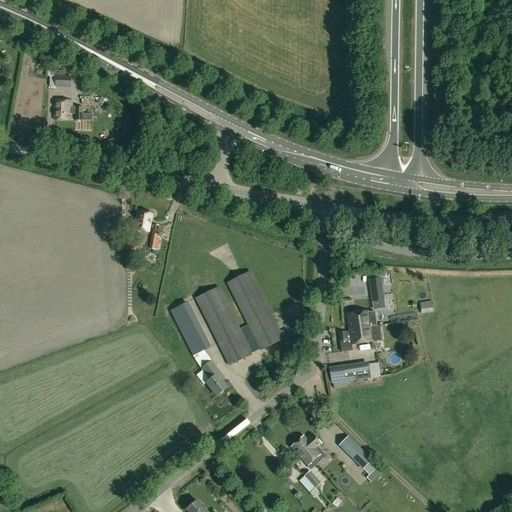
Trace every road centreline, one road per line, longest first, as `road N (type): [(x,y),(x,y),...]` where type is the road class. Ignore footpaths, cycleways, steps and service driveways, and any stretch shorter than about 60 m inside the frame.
road 1 (unclassified): [(134,511),(308,373),(319,334),(326,231)]
road 2 (unclassified): [(215,188),(0,146)]
road 3 (unclassified): [(326,231),(437,255),(511,257)]
road 4 (unclassified): [(511,216),(411,221),(328,209)]
road 5 (motorway): [(417,179),(421,0)]
road 6 (secondary): [(232,135),(311,167),(399,189)]
road 7 (motorway): [(394,0),(388,174)]
road 8 (secondary): [(148,83),(0,7)]
road 9 (secondary): [(388,174),(236,123)]
